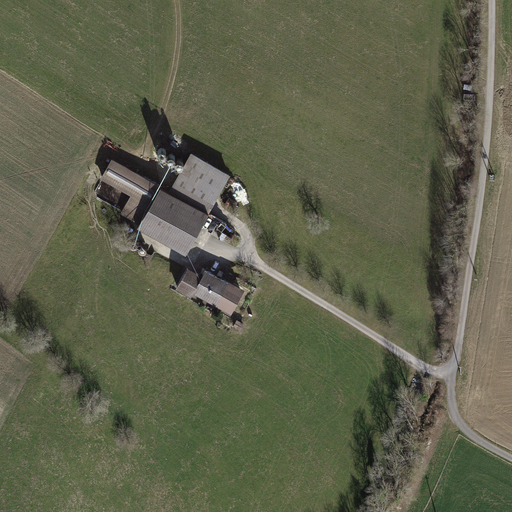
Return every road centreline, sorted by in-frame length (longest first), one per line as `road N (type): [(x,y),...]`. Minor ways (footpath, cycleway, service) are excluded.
road 1 (track): [(511,456),(474,437),(451,394),(491,101),(493,0)]
road 2 (track): [(451,379),(253,263)]
road 3 (track): [(173,0),(176,48),(145,155)]
